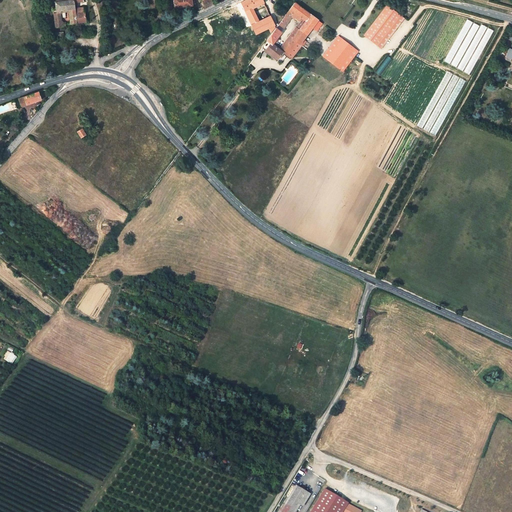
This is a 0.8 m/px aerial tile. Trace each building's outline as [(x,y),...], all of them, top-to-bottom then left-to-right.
[(50,0),(51,1),(53,0),(54,10),(52,10),(54,26),(60,25),(58,10),(66,8),(68,23),(84,21),(82,6),(79,6),(79,7),(73,8),(72,3),(82,1),(81,0),(50,0)] [(211,5),(210,0),(202,0),(204,9),(211,5)] [(256,6),(263,3),(261,0),(243,0),(240,1),(243,9),(250,6),(255,4),(256,6)] [(284,16),(285,16),(289,19),(291,14),(295,9),(298,5),(295,2),(284,16)] [(306,40),(303,38),(312,27),(318,20),(298,5),(295,9),(291,14),(299,20),(304,18),(306,19),(291,37),(301,44),(303,45),(306,40)] [(251,25),(258,21),(250,6),(243,9),(251,25)] [(387,6),(364,35),(377,46),(400,16),(387,6)] [(426,16),(431,19),(436,10),(430,7),(426,16)] [(265,18),(258,21),(251,25),(257,39),(270,32),(272,31),(275,27),(267,11),(265,12),(265,18)] [(279,24),(283,27),(289,19),(285,16),(279,24)] [(400,16),(377,46),(381,49),(404,19),(400,16)] [(299,20),(290,32),(289,35),(291,37),(306,19),(304,18),(299,20)] [(444,61),(471,74),(493,30),(482,24),(481,26),(466,18),(444,61)] [(316,29),(322,23),(318,20),(312,27),(316,29)] [(270,42),(272,44),(281,31),(275,27),(272,31),(266,40),(267,41),(270,42)] [(289,35),(288,36),(279,49),(282,51),(292,58),(301,44),(291,37),(289,35)] [(359,52),(338,35),(322,55),(343,72),(359,52)] [(270,42),(265,49),(277,58),(282,51),(279,49),(274,45),(272,44),(270,42)] [(256,57),(255,56),(185,145),(187,147),(256,57)] [(437,136),(465,80),(446,70),(417,126),(437,136)] [(19,98),(21,106),(40,99),(37,92),(19,98)] [(81,128),(76,131),(81,138),(85,135),(81,128)] [(182,153),(180,152),(136,209),(137,210),(182,153)] [(13,355),(9,353),(4,360),(10,363),(14,358),(13,357),(13,355)] [(305,491),(296,485),(279,511),(295,511),(305,495),(309,497),(312,491),(307,488),(305,491)]
